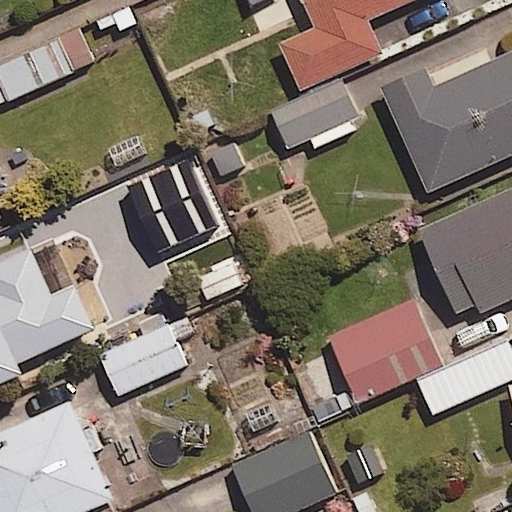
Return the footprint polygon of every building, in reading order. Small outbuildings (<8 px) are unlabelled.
[(300,0),(311,24),(275,40),(297,88),(381,50),(366,18),(405,0),(300,0)] [(0,103),(95,60),(79,24),(0,59),(0,103)] [(511,148),(511,45),(430,83),(422,65),(378,85),(425,188),(511,148)] [(363,127),(344,82),(277,110),(297,155),(363,127)] [(232,137),(207,150),(225,184),(250,170),(232,137)] [(511,182),(415,226),(453,310),(473,301),(477,309),(511,293),(511,182)] [(0,375),(16,368),(12,360),(91,324),(71,281),(49,290),(28,243),(0,255),(0,375)] [(188,365),(165,312),(141,323),(146,335),(104,354),(122,394),(188,365)] [(76,511),(111,496),(67,399),(0,428),(0,511),(76,511)] [(296,511),(341,492),(313,431),(239,464),(260,511),(296,511)]
